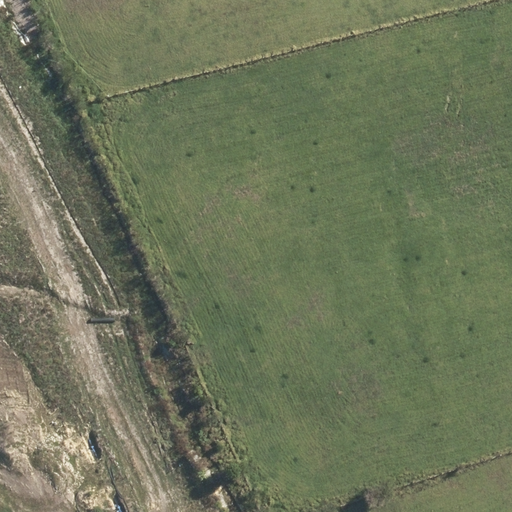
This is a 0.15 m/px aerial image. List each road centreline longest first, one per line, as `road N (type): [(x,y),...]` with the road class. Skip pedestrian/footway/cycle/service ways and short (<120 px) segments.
road 1 (tertiary): [(180,511),(18,108)]
road 2 (unknown): [(21,511),(155,450)]
